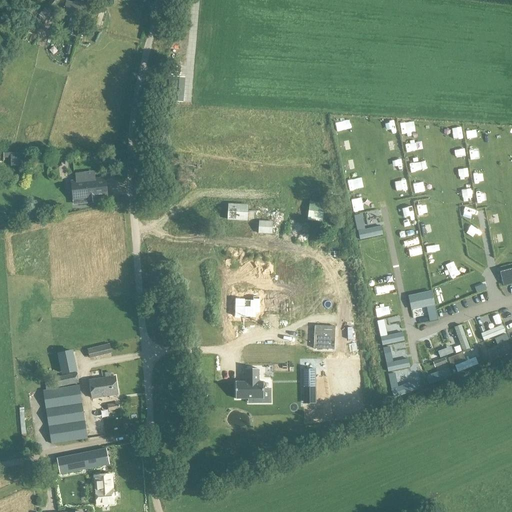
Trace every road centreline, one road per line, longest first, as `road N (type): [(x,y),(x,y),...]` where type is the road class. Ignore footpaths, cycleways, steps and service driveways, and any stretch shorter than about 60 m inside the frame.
road 1 (residential): [(149,420),(127,152),(136,76),(160,0)]
road 2 (unknown): [(144,353),(254,360),(325,384),(335,403)]
